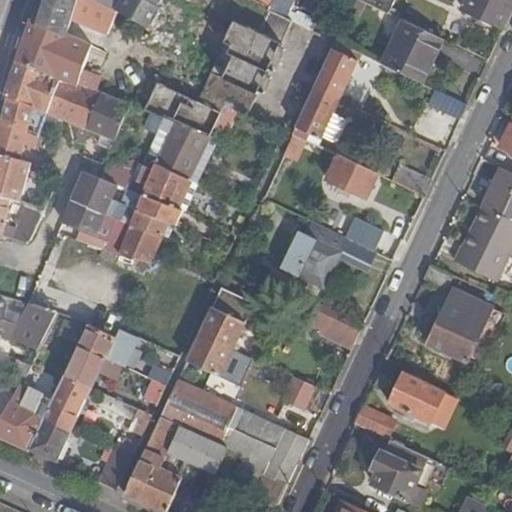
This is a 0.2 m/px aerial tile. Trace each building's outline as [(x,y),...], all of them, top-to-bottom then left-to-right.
[(119,12),(95,0),(42,0),(36,21),(68,36),(74,19),(108,35),(112,27),(119,12)] [(95,0),(119,12),(127,16),(143,24),(154,29),(164,7),(161,5),(163,0),(95,0)] [(255,0),(271,9),(275,0),(255,0)] [(271,10),(286,17),(293,0),(275,0),(271,9),(271,10)] [(468,0),(464,10),(504,29),(511,12),(511,1),(508,0),(468,0)] [(241,51),(230,76),(275,95),(298,42),(242,18),(229,46),(241,51)] [(68,36),(36,21),(31,20),(24,39),(17,59),(63,77),(80,84),(90,54),(93,47),(68,36)] [(383,64),(424,84),(445,40),(405,20),(383,64)] [(317,88),(342,100),(363,55),(338,43),(317,88)] [(63,77),(17,59),(5,95),(9,97),(3,120),(29,132),(29,134),(40,139),(41,137),(44,130),(49,114),(63,77)] [(147,82),(160,89),(164,80),(151,74),(147,82)] [(80,84),(63,77),(49,114),(58,118),(108,138),(105,147),(110,149),(129,104),(80,84)] [(156,115),(164,118),(212,137),(225,108),(164,80),(160,89),(150,112),(156,115)] [(336,113),(342,100),(317,88),(296,133),(321,145),(325,136),(336,113)] [(430,105),(461,120),(468,105),(437,90),(430,105)] [(191,180),(200,184),(219,142),(223,135),(226,136),(240,107),(228,102),(225,108),(212,137),(211,138),(191,180)] [(338,142),(348,119),(336,113),(325,136),(338,142)] [(52,133),(58,118),(49,114),(44,130),(52,133)] [(156,163),(191,180),(211,138),(212,137),(164,118),(159,129),(169,133),(158,159),(156,163)] [(29,132),(3,120),(0,119),(0,120),(0,156),(21,161),(26,145),(36,149),(40,139),(29,134),(29,132)] [(511,125),(501,148),(511,153),(511,125)] [(169,133),(159,129),(148,154),(158,159),(169,133)] [(41,137),(49,141),(52,133),(44,130),(41,137)] [(321,145),(296,133),(286,154),(292,158),(296,150),(301,153),(304,147),(318,155),(323,146),(321,145)] [(86,158),(104,164),(109,153),(85,144),(86,158)] [(149,182),(145,195),(178,210),(191,180),(156,163),(158,159),(148,154),(144,163),(140,161),(136,159),(113,165),(110,166),(149,182)] [(314,163),(298,155),(286,182),(303,189),(314,163)] [(368,199),(381,174),(340,155),(328,180),(352,192),(359,195),(368,199)] [(21,161),(0,156),(0,195),(11,199),(46,212),(49,204),(23,195),(32,164),(21,161)] [(392,179),(426,196),(433,180),(399,164),(392,179)] [(118,185),(129,189),(144,195),(145,195),(149,182),(110,166),(108,166),(103,179),(118,185)] [(491,189),(483,206),(484,206),(511,219),(511,202),(510,202),(511,197),(511,172),(501,168),(493,184),(491,189)] [(120,219),(122,220),(129,205),(124,202),(112,199),(118,185),(103,179),(102,179),(86,173),(75,200),(120,219)] [(184,213),(186,213),(200,184),(191,180),(178,210),(184,213)] [(129,205),(138,209),(144,195),(129,189),(124,202),(129,205)] [(352,192),(349,198),(356,202),(359,195),(352,192)] [(11,199),(0,195),(0,235),(3,237),(11,199)] [(171,224),(178,227),(184,213),(178,210),(145,195),(144,195),(138,209),(171,224)] [(110,241),(120,219),(75,200),(64,224),(82,230),(110,241)] [(122,220),(132,224),(138,209),(129,205),(122,220)] [(511,252),(511,219),(484,206),(475,227),(471,234),(466,247),(463,246),(456,262),(498,282),(511,252)] [(132,224),(164,239),(171,224),(138,209),(132,224)] [(110,241),(107,248),(120,252),(132,224),(122,220),(120,219),(110,241)] [(367,271),(378,251),(313,220),(306,233),(300,231),(282,269),(309,282),(321,287),(326,290),(340,259),(367,271)] [(153,262),(164,239),(132,224),(120,252),(150,262),(153,262)] [(82,230),(79,239),(107,248),(110,241),(82,230)] [(259,269),(265,257),(243,247),(237,259),(259,269)] [(243,282),(248,270),(234,264),(229,275),(243,282)] [(432,265),(425,279),(448,290),(454,276),(432,265)] [(309,282),(306,288),(318,294),(321,287),(309,282)] [(256,304),(223,288),(202,334),(235,349),(256,304)] [(492,345),(507,314),(455,290),(430,344),(469,363),(480,340),(492,345)] [(312,300),(303,318),(325,329),(334,311),(312,300)] [(0,302),(0,333),(41,349),(59,314),(40,307),(36,312),(22,303),(13,323),(4,320),(9,305),(0,302)] [(324,330),(356,344),(365,325),(334,311),(325,329),(324,330)] [(126,368),(140,338),(119,328),(117,332),(90,323),(79,346),(108,359),(126,368)] [(235,349),(202,334),(189,361),(223,377),(235,349)] [(65,376),(93,389),(108,359),(79,346),(65,376)] [(12,375),(7,373),(5,379),(21,387),(21,386),(32,364),(18,360),(12,375)] [(155,381),(167,386),(171,378),(152,369),(147,377),(155,381)] [(446,429),(459,400),(405,375),(392,404),(446,429)] [(54,400),(46,418),(73,431),(93,389),(65,376),(54,400)] [(302,409),(313,386),(297,379),(286,401),(302,409)] [(126,495),(163,511),(167,511),(183,481),(188,480),(198,476),(206,468),(218,473),(228,451),(238,456),(269,471),(267,475),(289,485),(310,440),(181,380),(126,495)] [(146,399),(158,405),(167,386),(155,381),(146,399)] [(21,387),(0,426),(0,438),(30,452),(46,418),(54,400),(31,389),(30,391),(21,386),(21,387)] [(131,430),(144,436),(153,417),(105,395),(101,405),(135,421),(131,430)] [(367,404),(357,424),(394,441),(400,444),(408,428),(396,422),(397,419),(367,404)] [(46,418),(30,452),(57,464),(73,431),(46,418)] [(511,424),(501,446),(511,451),(511,424)] [(400,444),(394,441),(389,453),(383,451),(374,469),(374,470),(379,472),(374,483),(420,505),(427,492),(425,490),(439,462),(400,444)] [(118,491),(133,458),(117,450),(101,484),(118,491)] [(227,478),(238,456),(228,451),(218,473),(227,478)] [(368,480),(374,483),(379,472),(374,470),(368,480)] [(252,507),(262,511),(276,511),(289,485),(267,475),(252,507)] [(369,511),(343,500),(337,511),(369,511)] [(485,511),(486,510),(487,508),(473,502),(468,511),(485,511)]
